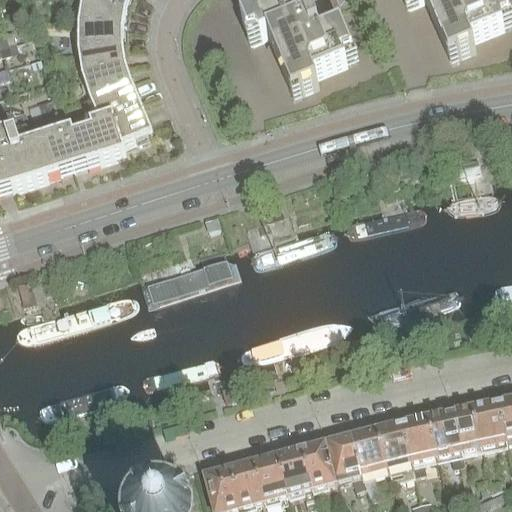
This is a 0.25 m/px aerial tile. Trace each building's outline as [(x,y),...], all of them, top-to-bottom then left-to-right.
[(127,19),(132,2),(127,0),(85,0),(83,9),(127,19)] [(353,59),(342,31),(333,34),(326,18),(314,23),(304,0),(299,0),(241,24),(252,50),(268,43),(289,94),(297,92),(301,100),(318,93),(315,84),(347,70),(345,62),(353,59)] [(403,0),(409,13),(425,6),(446,57),(454,55),(458,63),(476,56),(472,47),(504,34),(502,26),(510,22),(501,0),(403,0)] [(124,38),(127,19),(83,9),(79,34),(124,38)] [(79,34),(78,59),(124,56),(124,38),(79,34)] [(0,41),(0,54),(17,49),(13,37),(0,41)] [(0,54),(0,64),(20,58),(17,49),(0,54)] [(126,74),(124,56),(78,59),(83,84),(126,74)] [(41,66),(31,68),(33,75),(43,72),(41,66)] [(132,91),(126,74),(83,84),(90,108),(132,91)] [(114,124),(140,111),(132,91),(90,108),(100,129),(114,124)] [(55,105),(39,110),(43,121),(58,116),(55,105)] [(140,111),(114,124),(123,153),(149,143),(147,139),(151,137),(140,111)] [(0,120),(0,134),(1,134),(27,126),(25,118),(14,121),(12,117),(0,120)] [(64,147),(22,160),(17,142),(10,145),(8,139),(0,141),(0,201),(126,162),(123,153),(114,124),(100,129),(91,131),(93,137),(75,143),(73,137),(62,141),(64,147)] [(459,182),(480,177),(478,166),(457,170),(459,182)] [(407,171),(399,173),(401,180),(409,179),(407,171)] [(503,192),(434,208),(438,225),(507,209),(503,192)] [(264,214),(268,225),(283,221),(283,220),(280,209),(264,214)] [(424,211),(345,229),(349,246),(428,228),(424,211)] [(220,233),(217,224),(206,227),(208,236),(220,233)] [(335,231),(251,256),(257,277),(342,251),(335,231)] [(235,263),(141,294),(148,315),(242,285),(235,263)] [(21,299),(29,297),(27,288),(19,289),(21,299)] [(33,296),(29,297),(21,299),(24,312),(36,309),(33,296)] [(122,301),(22,330),(18,335),(16,339),(14,343),(18,346),(22,347),(28,348),(129,320),(131,319),(134,318),(136,316),(138,314),(138,311),(138,308),(137,305),(136,303),(133,301),(130,300),(127,300),(122,301)] [(463,301),(377,320),(381,337),(467,319),(463,301)] [(337,332),(246,354),(251,372),(341,349),(337,332)] [(385,355),(388,365),(402,362),(399,352),(385,355)] [(303,363),(306,374),(319,370),(316,359),(303,363)] [(217,364),(141,385),(146,402),(222,381),(217,364)] [(262,395),(275,392),(273,385),(272,381),(259,385),(262,395)] [(119,389),(40,411),(37,415),(36,422),(39,426),(44,428),(125,405),(128,400),(130,395),(126,391),(119,389)] [(237,396),(236,392),(222,396),(224,405),(238,401),(237,396)] [(495,410),(502,453),(508,452),(506,447),(511,445),(511,404),(511,405),(508,408),(495,410)] [(469,415),(477,459),(502,453),(495,410),(486,412),(483,411),(477,412),(474,415),(471,415),(469,415)] [(465,473),(463,462),(477,459),(469,415),(467,414),(461,416),(459,418),(449,420),(461,474),(465,473)] [(425,426),(434,469),(451,465),(453,476),(461,474),(449,420),(442,422),(438,421),(432,422),(430,424),(425,426)] [(417,484),(414,474),(434,469),(425,426),(422,425),(416,426),(413,428),(399,431),(412,485),(417,484)] [(376,438),(386,480),(402,476),(405,487),(412,485),(399,431),(390,434),(387,433),(381,434),(379,437),(376,438)] [(375,483),(386,480),(376,438),(374,438),(371,437),(365,438),(363,441),(351,444),(363,496),(367,495),(373,508),(380,504),(375,483)] [(93,441),(78,445),(81,457),(97,453),(93,441)] [(326,451),(336,487),(351,483),(356,499),(363,496),(351,444),(341,447),(337,446),(331,447),(329,450),(326,451)] [(302,457),(313,498),(338,492),(336,487),(326,451),(315,453),(313,452),(306,454),(304,456),(302,457)] [(277,464),(289,505),(313,498),(302,457),(291,460),(288,459),(282,461),(280,463),(277,464)] [(254,470),(265,511),(289,505),(277,464),(267,466),(265,465),(258,467),(256,469),(254,470)] [(228,477),(238,511),(263,511),(265,511),(254,470),(243,473),(240,472),(234,474),(232,476),(228,477)] [(238,511),(228,477),(215,481),(212,480),(207,481),(204,486),(206,492),(208,493),(212,511),(238,511)] [(455,511),(462,508),(462,501),(447,505),(448,511),(455,511)]
